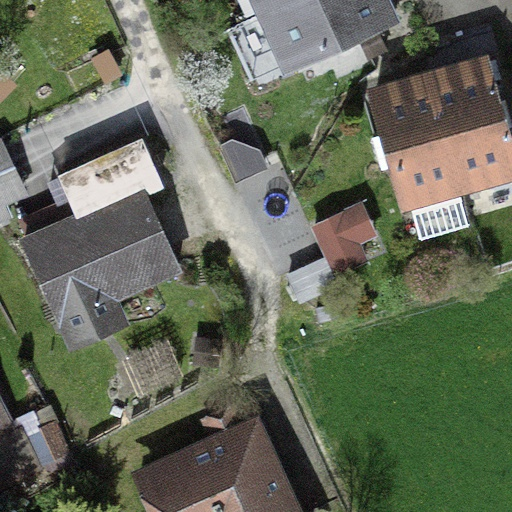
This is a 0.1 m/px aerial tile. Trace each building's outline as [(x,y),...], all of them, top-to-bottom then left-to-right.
[(348,36),(389,17),(380,0),(264,0),(293,62),(348,36)] [(0,69),(0,97),(18,79),(4,66),(0,69)] [(474,67),(457,72),(403,90),(374,99),(406,199),(507,167),(474,67)] [(7,200),(28,190),(1,132),(0,132),(0,219),(14,213),(7,200)] [(174,272),(144,211),(33,267),(63,327),(174,272)] [(319,228),(343,275),(373,260),(349,213),(319,228)] [(11,418),(0,396),(0,434),(15,427),(11,418)] [(49,399),(11,418),(15,427),(0,434),(0,485),(43,465),(41,462),(44,461),(49,469),(71,458),(68,450),(72,448),(57,419),(59,418),(49,399)] [(296,511),(255,434),(141,495),(150,511),(296,511)]
